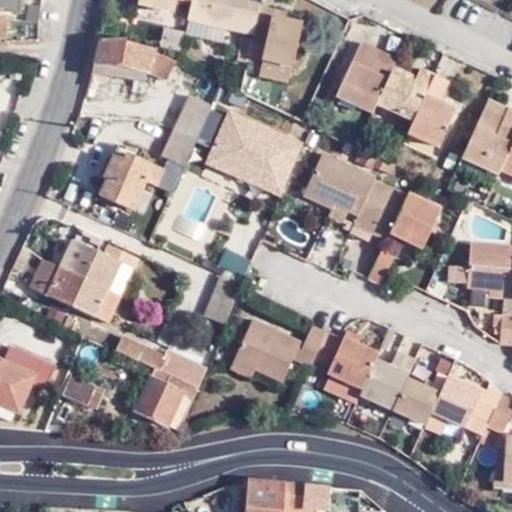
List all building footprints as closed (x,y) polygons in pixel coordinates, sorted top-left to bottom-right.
[(19,12),(20,0),(0,0),(0,11),(14,13),(19,12)] [(175,0),(137,0),(136,4),(174,11),(175,0)] [(191,0),(189,17),(243,26),(253,29),(258,4),(259,0),(191,0)] [(251,37),(254,38),(262,5),(258,4),(253,29),(251,37)] [(274,8),(262,5),(254,38),(265,40),(261,56),(291,64),(301,21),(284,17),(273,15),(274,8)] [(168,24),(170,10),(144,6),(142,20),(168,24)] [(285,10),(274,8),(273,15),(284,17),(285,10)] [(494,42),(511,43),(511,19),(496,18),(494,42)] [(187,23),(186,35),(229,39),(230,27),(187,23)] [(251,37),(253,29),(243,26),(238,50),(247,52),(251,37)] [(130,38),(101,38),(92,73),(130,76),(145,80),(148,70),(151,69),(169,77),(177,61),(156,52),(156,49),(130,42),(130,38)] [(392,67),(396,59),(360,43),(335,96),(370,112),(374,104),(392,67)] [(288,79),(291,64),(261,56),(258,72),(288,79)] [(411,122),(433,76),(420,70),(414,83),(412,87),(404,83),(405,79),(407,74),(392,67),(374,104),(411,122)] [(447,82),(433,76),(411,122),(405,133),(436,148),(452,113),(441,108),(436,106),(439,100),(447,82)] [(414,83),(405,79),(404,83),(412,87),(414,83)] [(191,94),(176,127),(199,138),(214,105),(191,94)] [(487,100),(484,107),(504,116),(507,109),(487,100)] [(511,143),(511,111),(507,109),(504,116),(484,107),(461,155),(498,173),(500,170),(511,143)] [(288,189),(306,145),(234,112),(214,154),(238,166),(235,173),(267,187),(270,181),(288,189)] [(186,164),(199,138),(176,127),(163,153),(186,164)] [(511,175),(511,143),(500,170),(511,175)] [(156,186),(164,170),(127,153),(124,160),(114,156),(104,176),(108,178),(101,195),(133,210),(146,181),(156,186)] [(358,214),(374,180),(375,177),(324,153),(304,194),(333,208),(336,203),(358,214)] [(211,162),(235,173),(238,166),(214,154),(211,162)] [(407,196),(374,180),(358,214),(354,223),(387,239),(391,231),(407,196)] [(284,196),(288,189),(270,181),(267,187),(284,196)] [(442,209),(408,193),(407,196),(391,231),(424,247),(442,209)] [(470,213),(475,203),(468,200),(463,210),(470,213)] [(336,203),(333,208),(330,214),(353,225),(354,223),(358,214),(336,203)] [(72,239),(59,266),(82,276),(70,304),(94,315),(120,261),(131,266),(135,256),(106,242),(101,252),(72,239)] [(511,246),(471,242),(469,267),(467,281),(467,286),(470,286),(485,288),(488,288),(500,289),(500,285),(503,285),(506,286),(505,306),(511,306),(511,246)] [(228,248),(222,262),(244,270),(250,257),(228,248)] [(30,253),(22,249),(12,270),(21,274),(30,253)] [(381,250),(369,277),(382,283),(394,256),(381,250)] [(43,258),(30,286),(70,304),(82,276),(59,266),(43,258)] [(449,280),(467,281),(469,267),(449,266),(449,280)] [(242,282),(222,272),(206,314),(228,322),(243,290),(245,284),(242,282)] [(503,297),(503,285),(500,285),(500,289),(488,288),(487,296),(503,297)] [(484,305),(485,288),(470,286),(470,304),(484,305)] [(511,342),(511,308),(505,308),(505,313),(502,313),(500,341),(511,342)] [(68,317),(63,327),(72,331),(77,321),(68,317)] [(311,366),(315,357),(328,330),(313,323),(304,341),(253,318),(233,363),(253,373),(255,369),(281,381),(293,357),(311,366)] [(390,328),(381,347),(386,349),(395,330),(390,328)] [(343,336),(341,337),(328,330),(315,357),(330,365),(327,373),(331,375),(361,389),(375,359),(378,353),(357,342),(343,336)] [(347,330),(343,336),(357,342),(360,335),(347,330)] [(116,351),(156,370),(198,390),(206,370),(196,365),(194,370),(167,356),(123,336),(116,351)] [(47,381),(55,364),(9,345),(1,361),(0,360),(0,416),(8,420),(13,409),(17,411),(33,375),(47,381)] [(359,393),(393,408),(407,378),(415,361),(397,352),(392,360),(397,363),(395,368),(389,366),(375,359),(361,389),(359,393)] [(198,390),(156,370),(136,410),(167,425),(182,396),(189,399),(193,400),(198,390)] [(431,390),(407,378),(393,408),(425,424),(431,412),(447,378),(439,374),(431,390)] [(355,402),(359,393),(361,389),(331,375),(325,387),(355,402)] [(87,406),(96,387),(71,376),(63,395),(87,406)] [(479,393),(447,378),(431,412),(446,420),(462,427),(482,436),(486,428),(488,422),(475,415),(470,413),(479,393)] [(96,410),(105,391),(96,387),(87,406),(96,410)] [(475,415),(488,422),(501,395),(487,387),(484,395),(475,415)] [(488,422),(486,428),(500,435),(511,410),(511,398),(503,391),(501,395),(488,422)] [(470,413),(475,415),(484,395),(479,393),(470,413)] [(167,425),(175,429),(189,399),(182,396),(167,425)] [(446,420),(431,412),(425,424),(423,428),(439,435),(446,420)] [(497,436),(485,430),(479,442),(491,449),(497,436)] [(511,481),(511,434),(506,434),(503,480),(511,481)] [(247,481),(243,511),(282,511),(283,506),(311,508),(327,510),(328,487),(248,480),(247,481)] [(335,510),(337,488),(328,487),(327,510),(335,510)]
